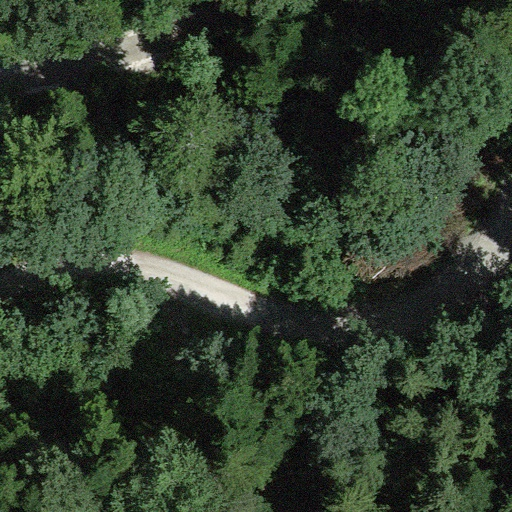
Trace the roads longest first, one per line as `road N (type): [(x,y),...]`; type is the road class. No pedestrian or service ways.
road 1 (track): [(511,207),(447,294),(387,328),(299,328),(137,274),(64,265),(0,298)]
road 2 (track): [(0,84),(333,0)]
